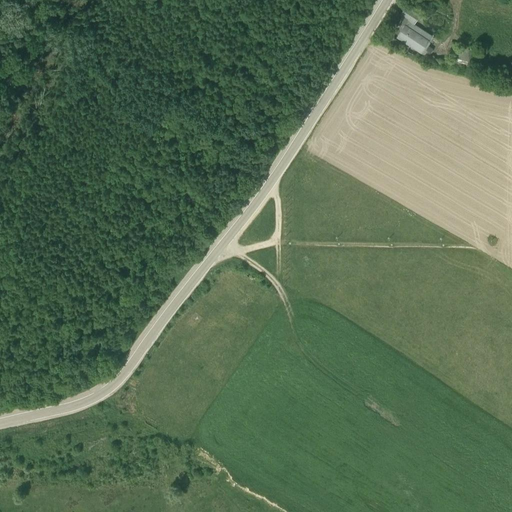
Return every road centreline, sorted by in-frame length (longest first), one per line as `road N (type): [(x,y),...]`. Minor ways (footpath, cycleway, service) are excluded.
road 1 (tertiary): [(0,425),(85,402),(124,372),(274,178),(386,0)]
road 2 (track): [(224,242),(276,280),(286,332),(301,353),(511,496)]
